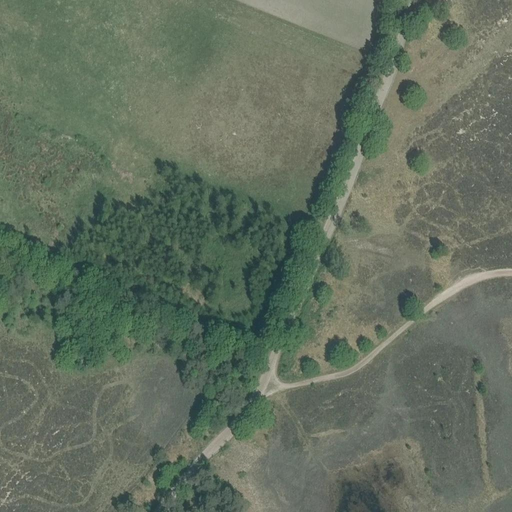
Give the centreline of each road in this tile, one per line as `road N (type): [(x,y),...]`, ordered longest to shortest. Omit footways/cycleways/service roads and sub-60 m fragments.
road 1 (track): [(419,0),(295,310),(249,402)]
road 2 (unknown): [(249,402),(160,511)]
